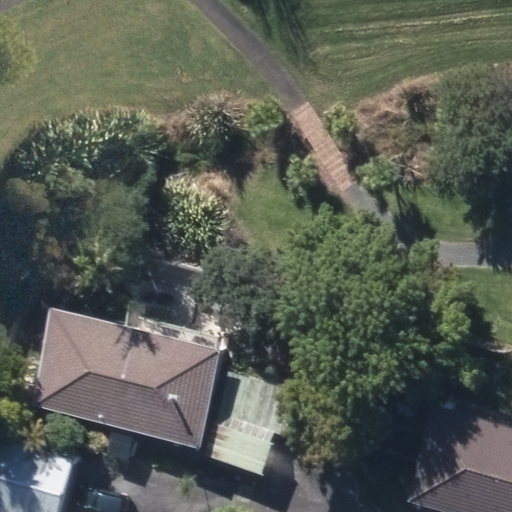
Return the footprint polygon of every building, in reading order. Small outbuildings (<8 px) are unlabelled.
[(38,402),(202,441),(227,340),(63,300),(38,402)] [(232,415),(289,431),(301,388),(244,374),(232,415)] [(411,494),(476,511),(511,511),(511,415),(437,395),(411,494)] [(207,453),(265,475),(277,443),(219,421),(207,453)] [(0,511),(63,511),(77,454),(0,435),(0,511)]
